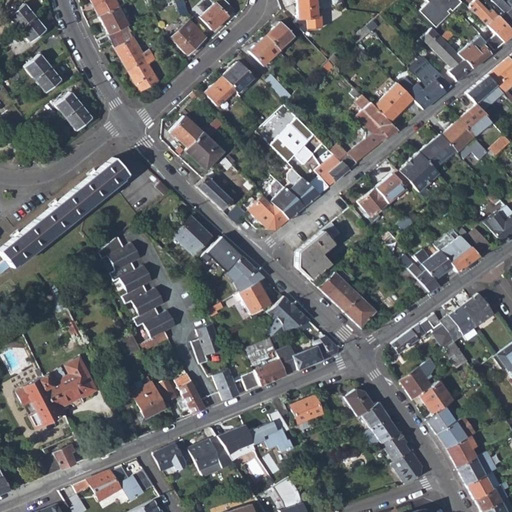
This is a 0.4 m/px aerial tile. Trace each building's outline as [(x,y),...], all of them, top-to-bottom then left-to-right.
[(89,0),(97,16),(116,7),(116,6),(113,0),(89,0)] [(305,19),(305,29),(318,29),(318,9),(314,9),(313,0),(295,0),(296,19),(305,19)] [(429,27),(431,29),(448,13),(445,11),(447,8),(450,11),(460,1),(458,0),(427,0),(415,12),(429,27)] [(487,13),(474,0),(471,0),(465,6),(500,43),(511,33),(511,32),(490,10),(487,13)] [(474,0),(487,13),(490,10),(479,0),(474,0)] [(499,16),(511,29),(511,11),(509,8),(504,3),(501,0),(490,0),(501,11),(503,13),(499,16)] [(198,18),(210,31),(231,12),(221,1),(215,6),(213,4),(198,18)] [(6,16),(16,29),(32,17),(21,3),(6,16)] [(125,25),(116,7),(97,16),(106,34),(125,25)] [(16,29),(27,41),(42,29),(32,17),(16,29)] [(168,38),(184,55),(202,38),(187,22),(168,38)] [(263,36),(276,50),(291,36),(278,22),(263,36)] [(446,72),(454,82),(469,69),(454,53),(431,29),(429,27),(419,37),(448,67),(451,67),(446,72)] [(358,41),(366,33),(361,29),(354,37),(358,41)] [(475,35),(454,53),(469,69),(486,54),(479,45),(482,43),(475,35)] [(247,51),(260,66),(277,51),(276,50),(263,36),(247,51)] [(113,48),(125,70),(151,54),(148,49),(140,54),(131,38),(113,48)] [(21,66),(31,78),(47,66),(36,54),(21,66)] [(125,70),(137,90),(154,79),(145,63),(153,59),(151,54),(125,70)] [(495,86),(501,93),(511,84),(511,64),(506,57),(485,75),(495,86)] [(232,90),(235,94),(251,78),(235,62),(219,77),(232,90)] [(316,73),(321,79),(332,68),(326,63),(316,73)] [(422,69),(427,74),(431,78),(441,92),(448,86),(427,64),(422,69)] [(31,78),(42,91),(57,79),(47,66),(31,78)] [(418,82),(415,84),(420,90),(417,92),(426,104),(441,92),(431,78),(427,74),(422,69),(413,76),(418,82)] [(267,79),(284,97),(289,92),(272,75),(267,79)] [(472,104),(495,86),(485,75),(463,93),(472,104)] [(202,93),(215,106),(232,90),(219,77),(202,93)] [(394,83),(370,106),(386,122),(410,100),(403,93),(394,83)] [(414,83),(403,93),(410,100),(420,109),(426,104),(417,92),(420,90),(415,84),(414,83)] [(351,118),(361,128),(362,139),(338,161),(347,170),(394,131),(386,122),(370,106),(353,89),(347,94),(352,99),(354,98),(356,99),(352,103),(359,110),(351,118)] [(52,105),(62,117),(78,105),(67,92),(52,105)] [(62,117),(73,130),(88,118),(78,105),(62,117)] [(290,169),(294,173),(303,163),(322,145),(282,105),(252,132),(290,169)] [(454,120),(469,136),(487,121),(473,105),(454,120)] [(167,132),(185,149),(200,133),(182,116),(167,132)] [(454,120),(437,135),(452,151),(452,152),(469,136),(454,120)] [(182,151),(202,171),(219,153),(200,133),(185,149),(182,151)] [(431,169),(452,151),(437,135),(436,135),(415,152),(431,169)] [(484,152),(488,157),(507,142),(502,137),(484,152)] [(415,152),(396,171),(408,184),(415,191),(424,200),(428,196),(428,193),(421,185),(435,172),(431,169),(415,152)] [(230,166),(235,160),(229,154),(224,159),(230,166)] [(324,174),(332,182),(347,170),(338,161),(331,154),(320,166),(326,172),(324,174)] [(0,247),(0,256),(8,266),(19,257),(21,260),(36,247),(34,245),(58,226),(59,229),(74,217),(72,214),(96,195),(98,198),(112,186),(110,183),(123,173),(111,158),(0,247)] [(219,163),(226,170),(230,166),(224,159),(219,163)] [(326,187),(303,163),(294,173),(317,195),(326,187)] [(282,187),(303,207),(312,198),(317,195),(294,173),(290,169),(285,174),(286,179),(288,182),(282,187)] [(372,188),(385,203),(394,195),(398,200),(406,194),(402,189),(408,184),(396,171),(394,170),(372,188)] [(194,187),(220,211),(229,201),(214,186),(216,184),(213,182),(211,184),(208,181),(214,175),(210,172),(194,187)] [(263,197),(271,205),(273,206),(287,220),(302,207),(303,207),(282,187),(274,179),(268,186),(268,192),(263,197)] [(356,202),(368,217),(385,203),(372,188),(356,202)] [(265,230),(274,230),(287,220),(273,206),(271,205),(270,207),(259,197),(245,211),(265,230)] [(235,221),(243,210),(236,204),(227,215),(235,221)] [(511,230),(511,215),(508,212),(501,219),(493,211),(481,221),(499,240),(511,230)] [(170,236),(191,255),(209,236),(188,217),(170,236)] [(395,225),(401,231),(411,223),(404,217),(395,225)] [(294,268),(307,280),(326,264),(320,257),(335,244),(331,239),(338,233),(330,223),(294,252),(294,268)] [(465,243),(457,234),(455,233),(452,230),(448,234),(447,232),(432,243),(439,249),(445,256),(448,261),(452,265),(456,271),(476,256),(465,243)] [(386,247),(394,239),(387,232),(378,240),(386,247)] [(476,256),(486,249),(490,247),(476,233),(465,243),(476,256)] [(105,255),(113,270),(129,262),(138,257),(131,241),(121,247),(115,236),(96,251),(99,258),(105,255)] [(221,249),(229,256),(234,251),(225,243),(221,249)] [(427,273),(432,280),(452,265),(448,261),(445,256),(439,249),(429,257),(423,249),(413,256),(427,273)] [(225,260),(240,274),(246,279),(250,275),(252,277),(257,272),(234,251),(229,256),(225,260)] [(406,269),(428,292),(437,285),(432,280),(427,273),(423,276),(404,256),(399,261),(406,269)] [(391,268),(420,298),(428,292),(406,269),(399,261),(391,268)] [(117,278),(126,293),(141,284),(150,280),(142,264),(133,269),(129,262),(113,270),(108,273),(111,281),(117,278)] [(325,279),(320,284),(316,288),(342,311),(357,295),(332,273),(326,280),(325,279)] [(237,277),(245,285),(252,277),(250,275),(246,279),(240,274),(237,277)] [(311,283),(316,288),(320,284),(315,279),(311,283)] [(248,305),(252,313),(267,304),(254,282),(235,293),(239,300),(241,299),(245,306),(248,305)] [(129,300),(137,315),(153,307),(162,302),(154,287),(145,292),(141,284),(126,293),(120,296),(124,303),(129,300)] [(458,307),(472,327),(492,313),(489,310),(482,300),(477,293),(458,307)] [(342,311),(359,327),(374,310),(357,295),(342,311)] [(283,296),(271,308),(275,317),(269,320),(268,323),(274,335),(295,326),(309,320),(283,296)] [(489,310),(493,307),(486,297),(482,300),(489,310)] [(221,301),(206,308),(209,316),(215,312),(216,309),(219,307),(222,304),(221,301)] [(141,323),(150,338),(154,336),(163,331),(174,325),(166,309),(157,314),(153,307),(137,315),(132,319),(136,326),(141,323)] [(452,341),(472,327),(458,307),(438,321),(440,323),(447,334),(450,337),(452,341)] [(391,343),(397,353),(430,330),(441,347),(442,347),(443,349),(453,343),(452,341),(450,337),(447,334),(440,323),(438,321),(433,312),(391,343)] [(63,324),(70,337),(77,332),(71,320),(63,324)] [(309,320),(295,326),(301,331),(314,325),(309,320)] [(205,355),(221,349),(215,334),(212,323),(195,329),(198,338),(190,341),(198,364),(207,361),(205,355)] [(154,336),(157,342),(167,337),(163,331),(154,336)] [(118,341),(125,355),(137,349),(135,346),(130,334),(118,341)] [(149,346),(157,342),(154,336),(150,338),(146,340),(149,346)] [(313,343),(314,346),(293,354),(289,345),(275,351),(278,359),(285,375),(337,353),(338,347),(326,336),(318,344),(317,341),(313,343)] [(269,337),(255,343),(257,349),(264,346),(265,349),(272,345),(269,337)] [(139,352),(149,346),(146,340),(135,346),(137,349),(139,352)] [(511,341),(493,355),(501,368),(504,367),(511,377),(511,341)] [(443,350),(455,368),(465,360),(453,343),(443,349),(443,350)] [(41,375),(58,406),(59,406),(78,395),(79,396),(92,389),(75,357),(62,364),(67,373),(62,376),(57,367),(41,375)] [(278,359),(252,369),(253,371),(259,385),(285,375),(278,359)] [(398,380),(412,399),(418,394),(429,386),(424,377),(428,374),(425,369),(428,367),(424,362),(398,380)] [(219,392),(222,400),(238,394),(228,368),(212,375),(219,392)] [(259,385),(253,371),(240,375),(246,390),(259,385)] [(174,381),(182,396),(189,409),(191,413),(204,408),(201,401),(187,374),(174,381)] [(26,399),(39,424),(61,412),(62,412),(59,406),(58,406),(41,375),(13,391),(20,403),(26,399)] [(470,381),(472,384),(479,380),(477,376),(470,381)] [(130,392),(140,410),(144,417),(152,412),(162,406),(146,377),(139,381),(142,386),(130,392)] [(130,392),(142,386),(139,381),(139,379),(133,382),(134,384),(128,388),(130,392)] [(426,402),(432,412),(442,405),(446,402),(450,399),(437,381),(429,386),(418,394),(424,403),(426,402)] [(159,389),(166,401),(175,397),(168,384),(159,389)] [(478,395),(482,401),(484,400),(490,396),(484,387),(479,390),(481,393),(478,395)] [(344,397),(358,416),(360,415),(372,406),(361,392),(354,390),(344,397)] [(290,405),(298,423),(321,413),(314,395),(290,405)] [(183,412),(189,409),(182,396),(176,399),(183,412)] [(484,400),(491,409),(497,406),(490,396),(484,400)] [(272,401),(281,416),(289,410),(281,397),(272,401)] [(360,415),(370,430),(388,417),(378,402),(372,406),(360,415)] [(446,402),(442,405),(454,421),(458,418),(446,402)] [(436,434),(454,421),(442,405),(432,412),(424,417),(436,434)] [(156,420),(152,412),(144,417),(140,410),(136,413),(144,427),(156,420)] [(274,445),(277,452),(285,450),(291,448),(287,438),(285,439),(280,427),(277,427),(274,420),(245,432),(242,427),(247,425),(243,413),(215,425),(224,445),(247,436),(251,444),(261,440),(265,449),(274,445)] [(458,418),(454,421),(464,437),(469,434),(473,433),(462,415),(458,418)] [(367,449),(380,444),(398,431),(388,417),(370,430),(359,434),(362,443),(367,449)] [(445,448),(464,437),(454,421),(436,434),(445,448)] [(182,439),(202,476),(221,467),(220,466),(232,461),(210,427),(182,439)] [(384,459),(388,465),(395,461),(410,450),(398,431),(380,444),(389,456),(384,459)] [(445,448),(455,466),(474,457),(469,447),(474,444),(469,434),(464,437),(445,448)] [(150,452),(160,470),(168,465),(171,463),(172,466),(174,468),(179,465),(181,463),(181,461),(190,458),(182,439),(150,452)] [(68,443),(52,450),(52,452),(45,455),(52,470),(74,461),(69,449),(71,449),(68,443)] [(410,450),(395,461),(390,464),(395,471),(397,469),(406,482),(418,473),(421,466),(410,450)] [(465,484),(483,474),(491,470),(494,469),(484,451),(474,457),(455,466),(465,484)] [(32,461),(39,476),(52,470),(45,455),(32,461)] [(120,464),(70,485),(76,492),(89,485),(99,500),(119,488),(118,486),(120,485),(129,499),(152,484),(142,468),(128,477),(126,478),(123,473),(125,472),(120,464)] [(493,474),(491,470),(483,474),(465,484),(473,499),(491,489),(485,478),(493,474)] [(493,474),(485,478),(491,489),(499,485),(493,474)] [(504,482),(500,484),(507,497),(511,494),(504,482)] [(497,502),(507,497),(500,484),(499,485),(491,489),(473,499),(480,511),(497,502)] [(76,492),(69,497),(77,509),(84,505),(76,492)] [(158,511),(157,509),(152,499),(126,511),(158,511)] [(59,511),(55,502),(30,511),(59,511)] [(218,511),(252,511),(249,502),(218,511)] [(502,511),(497,502),(480,511),(479,511),(502,511)]
